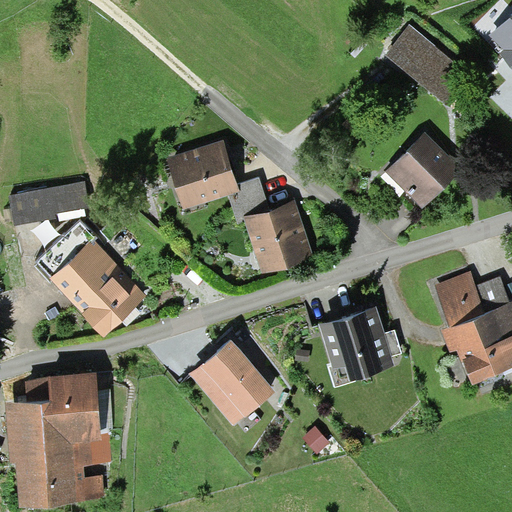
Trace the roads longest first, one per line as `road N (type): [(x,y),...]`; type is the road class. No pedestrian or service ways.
road 1 (residential): [(0,375),(511,225)]
road 2 (track): [(382,263),(95,0)]
